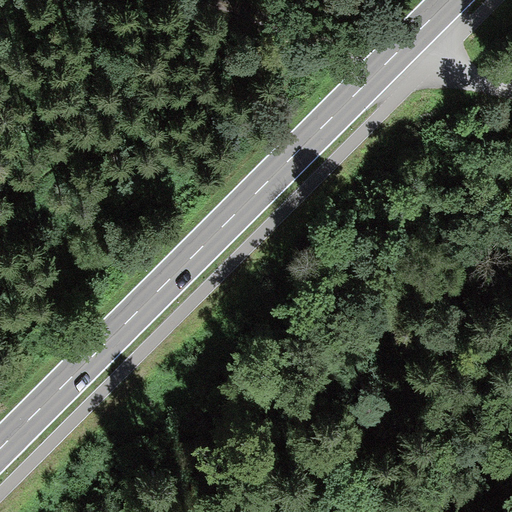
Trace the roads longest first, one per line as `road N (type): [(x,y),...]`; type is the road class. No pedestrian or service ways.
road 1 (primary): [(0,446),(447,0)]
road 2 (track): [(511,93),(426,64),(385,61),(242,0)]
